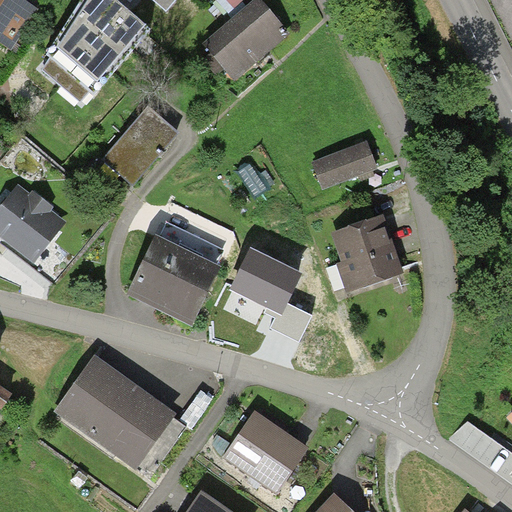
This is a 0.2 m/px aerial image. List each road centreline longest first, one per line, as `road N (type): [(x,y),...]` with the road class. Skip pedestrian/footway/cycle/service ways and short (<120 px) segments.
road 1 (residential): [(385,415),(430,335),(429,256),(380,106),(327,0)]
road 2 (residential): [(385,415),(0,303)]
road 3 (residential): [(511,502),(385,415)]
road 4 (tertiary): [(452,0),(511,120)]
